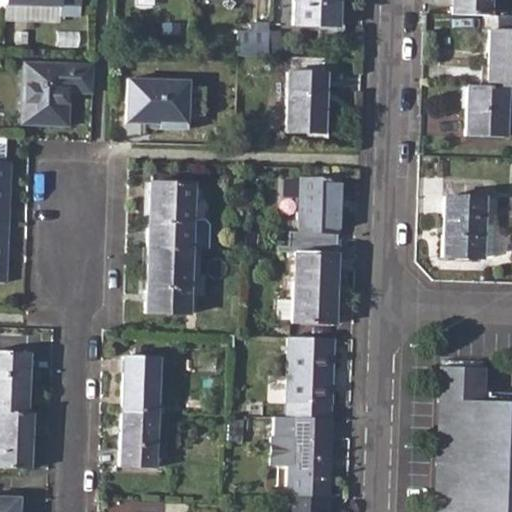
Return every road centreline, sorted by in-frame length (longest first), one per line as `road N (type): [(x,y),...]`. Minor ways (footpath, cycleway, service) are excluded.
road 1 (residential): [(73,190),(72,511)]
road 2 (residential): [(395,0),(384,307)]
road 3 (residential): [(384,307),(374,511)]
road 4 (residential): [(384,307),(511,310)]
